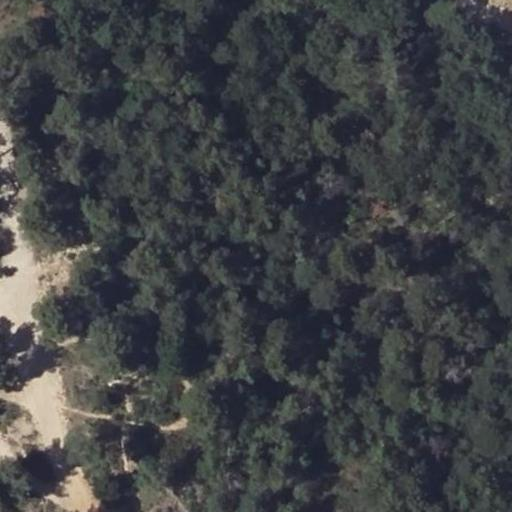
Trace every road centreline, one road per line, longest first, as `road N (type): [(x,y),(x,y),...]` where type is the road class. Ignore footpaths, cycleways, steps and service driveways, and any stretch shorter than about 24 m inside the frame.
road 1 (track): [(88,511),(52,435),(32,284)]
road 2 (track): [(0,144),(32,284)]
